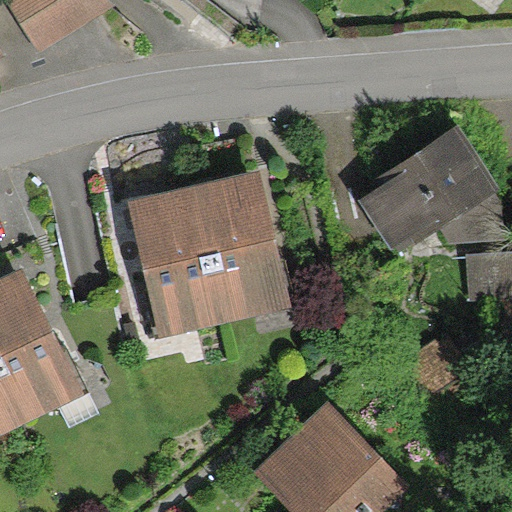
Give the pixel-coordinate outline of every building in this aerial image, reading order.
[(4,0),(39,52),(115,9),(103,0),(4,0)] [(484,237),(483,184),(445,123),(349,197),(388,245),(418,229),(437,245),(484,237)] [(252,173),(122,199),(134,261),(148,332),(279,306),(264,233),(252,173)] [(471,292),(511,290),(511,246),(470,248),(471,292)] [(0,422),(70,389),(39,324),(12,268),(0,273),(0,422)] [(284,511),(359,511),(392,481),(316,403),(245,471),(284,511)]
